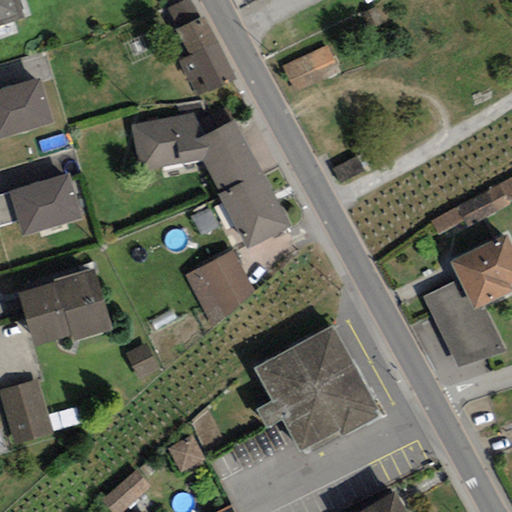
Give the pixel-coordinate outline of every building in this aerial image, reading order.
[(3,0),(0,0),(0,20),(10,17),(3,0)] [(193,97),(225,83),(197,21),(173,32),(187,62),(179,66),(193,97)] [(284,69),(294,93),(333,76),(323,52),(284,69)] [(40,75),(0,87),(0,137),(54,121),(40,75)] [(229,123),(196,139),(191,116),(130,129),(139,170),(200,157),(243,247),(280,230),(229,123)] [(69,171),(11,189),(11,191),(20,219),(24,234),(83,216),(69,171)] [(511,176),(431,221),(440,234),(462,221),(467,228),(511,203),(511,202),(510,200),(511,198),(511,176)] [(11,191),(0,194),(0,225),(20,219),(11,191)] [(511,265),(500,240),(448,263),(467,305),(501,290),(498,283),(511,276),(511,265)] [(228,253),(195,269),(219,316),(246,291),(228,253)] [(16,293),(29,340),(98,321),(86,275),(16,293)] [(327,329),(251,370),(293,448),(334,425),(338,432),(373,414),(327,329)] [(159,368),(146,341),(126,351),(138,377),(159,368)] [(32,383),(0,391),(0,401),(12,443),(47,433),(32,383)] [(80,406),(58,411),(62,427),(84,422),(80,406)] [(214,456),(225,478),(284,449),(273,427),(214,456)] [(188,440),(167,450),(177,471),(198,461),(188,440)] [(134,472),(102,502),(110,511),(114,511),(145,484),(134,472)] [(360,511),(401,511),(392,495),(360,511)]
